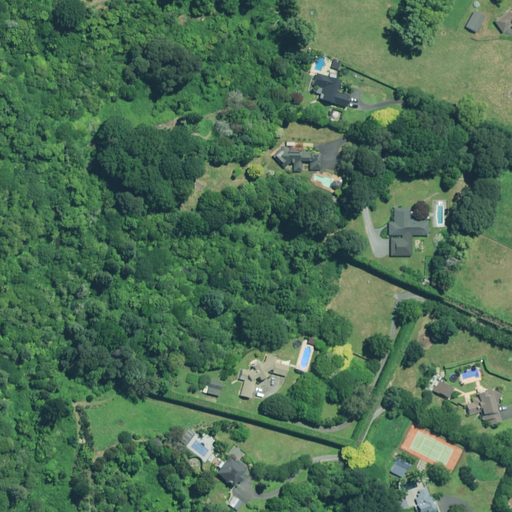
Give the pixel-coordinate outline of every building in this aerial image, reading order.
[(502,33),(511,26),(511,9),(494,21),(502,33)] [(484,18),(474,12),(465,27),(475,33),(484,18)] [(341,64),(333,61),(331,68),(339,71),(341,64)] [(328,72),(327,77),(315,74),(312,85),(317,87),(315,93),(319,95),(318,99),(345,107),(348,96),(337,93),(340,81),(335,80),(337,75),(328,72)] [(293,149),(280,147),(278,156),(273,155),(272,164),(281,166),(281,168),(286,169),(287,163),(293,163),(292,170),(301,172),(301,168),(319,170),(321,154),(293,150),(293,149)] [(409,221),(410,209),(393,209),(393,223),(388,223),(388,236),(427,236),(427,221),(409,221)] [(250,399),(255,378),(256,378),(258,381),(267,376),(265,373),(285,377),(288,366),(275,363),(276,357),(262,354),(259,363),(257,360),(250,364),(253,370),(251,372),(241,369),(238,380),(243,381),(239,396),(250,399)] [(222,383),(209,380),(207,387),(204,386),(202,393),(218,397),(222,383)] [(454,389),(437,381),(432,391),(449,399),(454,389)] [(473,403),(466,404),(468,416),(480,413),(481,417),(486,416),(489,427),(500,424),(496,409),(500,408),(499,405),(502,400),(500,394),(488,389),(486,393),(477,396),(478,399),(476,400),(472,398),(470,401),(473,403)] [(188,426),(176,441),(184,447),(195,433),(188,426)] [(410,463),(398,457),(390,472),(402,478),(410,463)] [(235,464),(226,458),(214,475),(231,487),(235,482),(238,483),(242,477),(239,476),(245,468),(236,462),(235,464)] [(413,504),(415,509),(416,511),(434,511),(430,500),(426,488),(418,491),(420,497),(416,498),(418,502),(413,504)] [(408,509),(403,495),(395,498),(400,511),(408,509)] [(240,502),(231,496),(225,505),(234,511),(240,502)]
